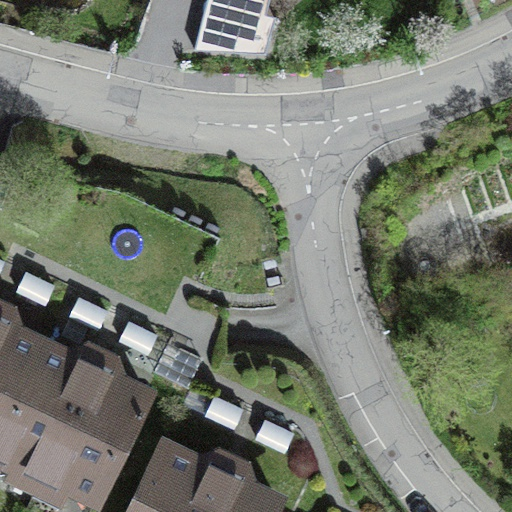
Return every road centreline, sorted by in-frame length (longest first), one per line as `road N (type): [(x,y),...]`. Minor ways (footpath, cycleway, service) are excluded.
road 1 (residential): [(294,129),(326,323),(411,470),(451,511)]
road 2 (residential): [(294,129),(182,119),(0,71)]
road 3 (residential): [(511,51),(438,91),(294,129)]
